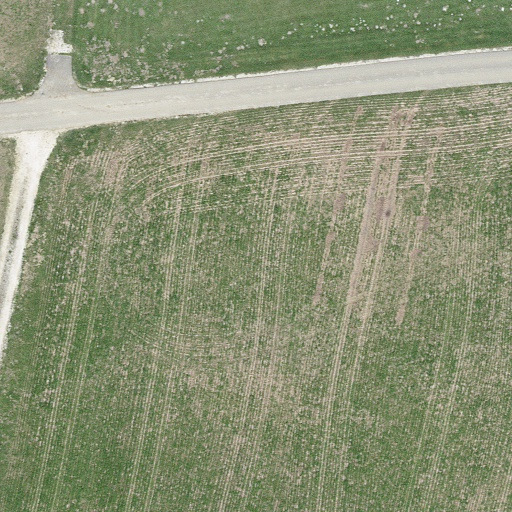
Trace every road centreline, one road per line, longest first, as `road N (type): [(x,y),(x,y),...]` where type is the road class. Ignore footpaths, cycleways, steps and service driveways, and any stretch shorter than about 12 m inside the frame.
road 1 (unclassified): [(511,64),(0,117)]
road 2 (track): [(0,287),(63,0)]
